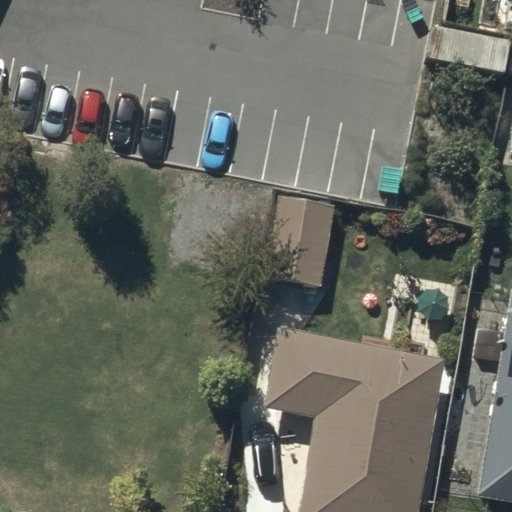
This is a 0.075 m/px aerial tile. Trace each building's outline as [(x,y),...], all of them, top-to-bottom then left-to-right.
[(243,64),(313,80),(322,40),(242,22),(234,62),(243,64)] [(26,47),(0,41),(0,115),(10,118),(26,47)] [(313,80),(243,64),(235,98),(314,116),(322,82),(313,80)] [(396,110),(365,105),(352,184),(383,189),(396,110)] [(336,136),(288,126),(281,163),(328,172),(336,136)] [(267,195),(204,183),(189,267),(251,279),(267,195)] [(317,297),(330,220),(277,211),(264,288),(317,297)] [(511,511),(511,310),(478,510),(491,511),(511,511)] [(416,511),(443,377),(279,346),(266,418),(320,428),(304,511),(416,511)]
